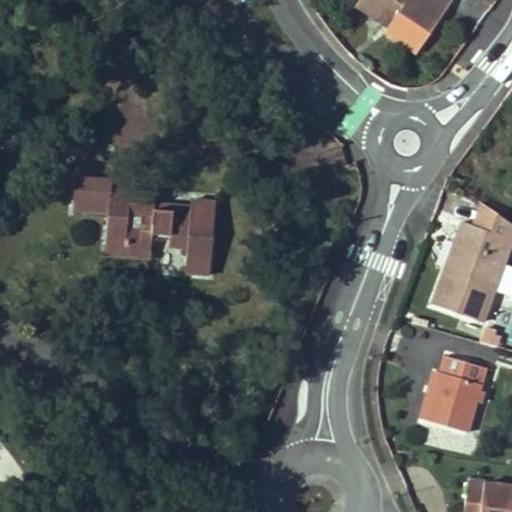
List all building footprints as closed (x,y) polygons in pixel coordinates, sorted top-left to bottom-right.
[(394,18),(366,0),(359,0),(356,5),(388,26),(394,18)] [(386,30),(418,52),(442,16),(437,12),(445,0),(366,0),(394,18),(388,26),(386,30)] [(442,16),(453,1),(451,0),(445,0),(437,12),(442,16)] [(112,181),(75,177),(73,204),(110,207),(109,214),(107,243),(123,244),(123,249),(150,251),(152,233),(169,235),(167,247),(188,249),(185,274),(209,276),(216,204),(192,202),(191,207),(171,205),(171,210),(152,209),(152,203),(153,195),(111,192),(112,181)] [(73,204),(73,211),(109,214),(110,207),(73,204)] [(490,234),(497,214),(488,207),(480,230),(490,234)] [(433,306),(483,323),(494,292),(503,264),(511,239),(511,223),(506,219),(497,214),(490,234),(480,230),(461,223),(454,244),(462,247),(454,272),(446,269),(433,306)] [(105,255),(149,259),(150,251),(123,249),(123,244),(107,243),(105,255)] [(462,247),(454,244),(446,269),(454,272),(462,247)] [(511,267),(503,264),(494,292),(506,297),(511,280),(511,267)] [(483,329),(478,342),(497,347),(499,339),(491,336),(492,332),(483,329)] [(439,375),(425,420),(466,432),(475,402),(479,392),(486,369),(444,356),(439,375)] [(425,420),(439,375),(432,373),(418,418),(425,420)] [(479,392),(475,402),(480,404),(483,393),(479,392)] [(511,511),(511,486),(484,482),(483,486),(468,483),(463,511),(511,511)]
